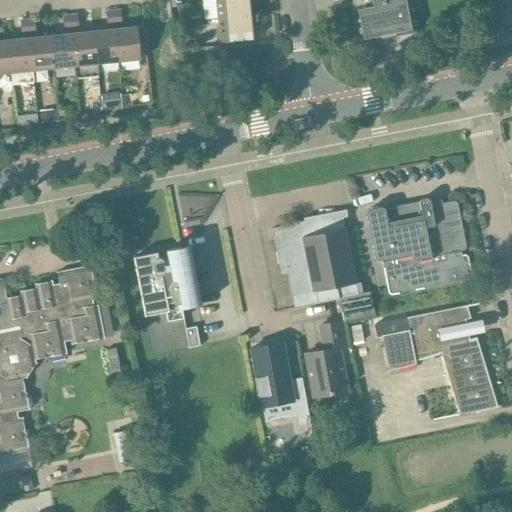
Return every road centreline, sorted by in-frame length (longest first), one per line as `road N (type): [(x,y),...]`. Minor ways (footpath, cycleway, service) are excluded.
road 1 (residential): [(318,314),(262,325),(221,131)]
road 2 (tertiary): [(0,173),(221,131)]
road 3 (residential): [(511,275),(471,81)]
road 4 (tertiary): [(313,112),(471,81)]
